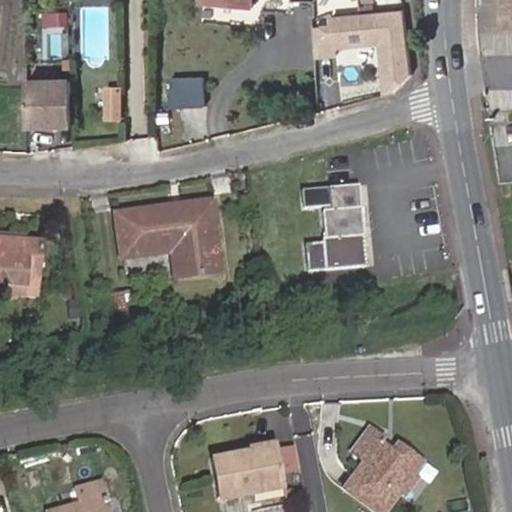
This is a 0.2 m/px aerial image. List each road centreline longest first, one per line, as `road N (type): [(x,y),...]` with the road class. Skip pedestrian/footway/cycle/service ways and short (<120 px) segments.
road 1 (residential): [(460,98),(97,182),(0,177)]
road 2 (residential): [(500,369),(286,380),(134,406)]
road 3 (secondary): [(500,369),(460,98)]
road 4 (residential): [(134,406),(0,434)]
